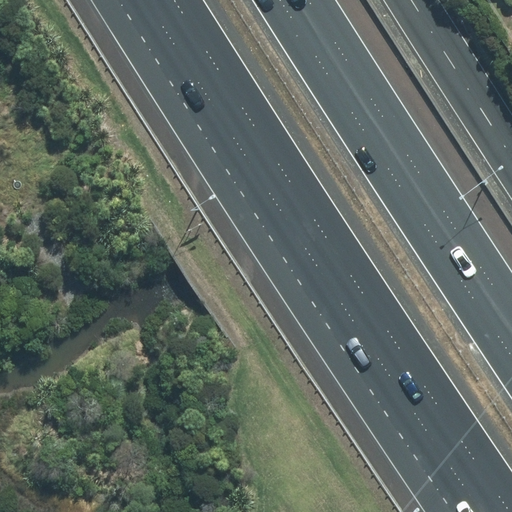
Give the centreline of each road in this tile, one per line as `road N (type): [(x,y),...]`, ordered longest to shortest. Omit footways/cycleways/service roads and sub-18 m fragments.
road 1 (motorway): [(485,511),(329,286),(151,0)]
road 2 (motorway): [(281,0),(511,359)]
